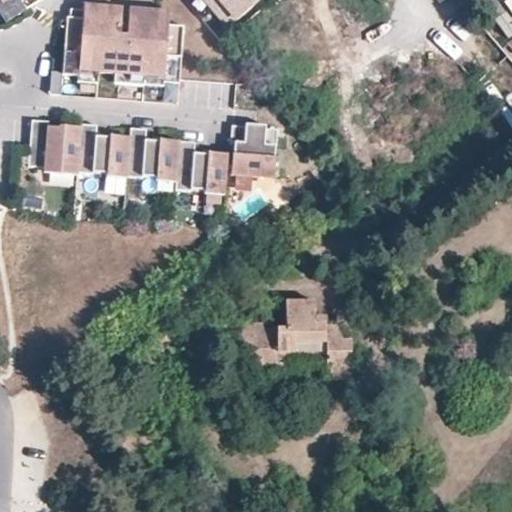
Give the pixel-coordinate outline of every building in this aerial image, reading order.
[(0,0),(0,12),(6,23),(42,0),(0,0)] [(210,0),(231,24),(258,0),(210,0)] [(84,6),(83,11),(70,10),(69,18),(66,18),(62,75),(77,76),(77,78),(98,80),(98,71),(144,75),(143,84),(163,85),(164,81),(180,82),(184,27),(168,26),(169,12),(136,10),(134,37),(115,36),(117,8),(84,6)] [(80,171),(95,172),(95,171),(111,172),(111,175),(144,178),(144,175),(160,176),(160,180),(178,181),(178,189),(193,190),(194,188),(207,189),(207,194),(229,195),(230,152),(210,151),(210,153),(198,152),(198,141),(161,139),(161,141),(148,140),(148,128),(132,127),(132,136),(112,134),(112,137),(99,136),(99,124),(84,123),(84,126),(65,125),(64,127),(50,126),(50,121),(34,120),(32,164),(46,165),(46,170),(63,172),(80,173),(80,171)] [(234,144),(231,176),(275,179),(279,130),(232,126),(230,143),(234,144)] [(285,276),(314,276),(315,262),(285,262),(285,276)] [(315,302),(285,302),(286,330),(266,330),(266,325),(240,325),(241,361),(260,361),(261,374),(295,374),(295,364),(327,363),(327,379),(352,379),(352,341),(343,340),(343,324),(328,324),(315,323),(315,315),(315,302)] [(328,324),(328,314),(315,315),(315,323),(328,324)]
